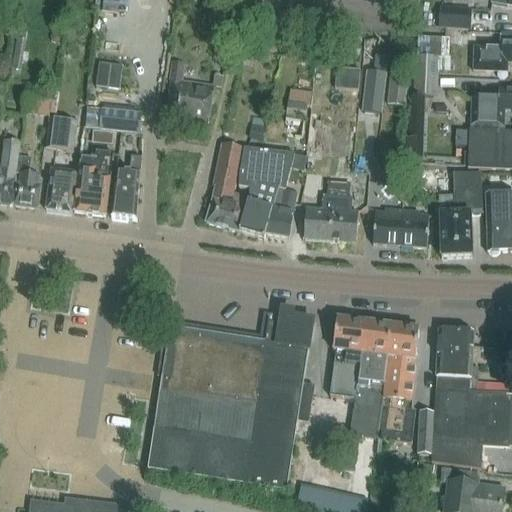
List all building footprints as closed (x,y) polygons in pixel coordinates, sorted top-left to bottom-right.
[(106,0),(106,12),(130,13),(130,0),(106,0)] [(469,32),(471,13),(439,11),(438,30),(469,32)] [(511,36),(504,36),(503,46),(502,46),(502,57),(488,57),(489,50),(475,50),(475,74),(484,74),(485,70),(501,71),(501,65),(511,65),(511,36)] [(417,40),(416,57),(448,59),(448,41),(417,40)] [(26,43),(16,41),(11,72),(21,74),(26,43)] [(414,78),(434,79),(435,59),(415,58),(414,78)] [(99,66),(98,90),(124,90),(125,66),(99,66)] [(182,67),(171,66),(163,125),(206,131),(211,90),(179,86),(182,67)] [(336,71),(335,91),(358,93),(360,73),(336,71)] [(366,74),(362,114),(381,116),(386,77),(366,74)] [(223,78),(214,77),(212,89),(221,90),(223,78)] [(413,98),(423,99),(433,99),(434,79),(414,78),(413,98)] [(404,109),(407,81),(390,79),(387,107),(404,109)] [(48,121),(49,121),(49,117),(54,118),(57,94),(27,91),(24,115),(48,118),(48,121)] [(499,104),(472,103),(472,127),(499,128),(500,113),(511,112),(511,93),(499,93),(499,104)] [(422,120),(423,99),(413,98),(410,98),(409,119),(422,120)] [(307,107),(287,105),(285,124),(304,126),(307,107)] [(138,132),(141,114),(101,108),(88,107),(85,131),(97,132),(114,135),(115,129),(138,132)] [(76,124),(49,121),(48,121),(47,125),(44,150),(72,153),(76,124)] [(265,130),(251,128),(248,142),(262,145),(265,130)] [(511,135),(469,133),(467,172),(511,173),(511,135)] [(409,140),(404,140),(404,161),(423,162),(423,141),(409,140)] [(0,204),(11,206),(17,160),(19,146),(2,144),(0,157),(0,204)] [(239,235),(248,200),(234,196),(243,152),(241,151),(221,147),(211,189),(214,190),(205,226),(239,235)] [(277,221),(284,194),(293,157),(244,152),(239,177),(238,190),(249,192),(249,200),(248,200),(239,235),(262,241),(263,237),(268,219),(277,221)] [(104,219),(112,156),(95,154),(94,161),(81,160),(80,167),(79,167),(73,214),(87,216),(86,217),(104,219)] [(17,160),(11,206),(37,210),(40,187),(36,186),(38,176),(29,175),(31,161),(17,160)] [(130,175),(116,173),(110,219),(134,222),(141,163),(131,162),(130,175)] [(76,174),(50,171),(45,211),(71,214),(76,174)] [(305,212),(302,242),(354,246),(357,217),(351,216),(352,200),(349,200),(351,176),(340,175),(338,199),(324,197),(322,214),(305,212)] [(482,218),(481,177),(452,178),(453,199),(437,199),(438,218),(440,217),(441,260),(471,259),(470,218),(482,218)] [(284,194),(277,221),(268,219),(263,237),(286,239),(296,197),(284,194)] [(487,255),(491,259),(497,259),(501,255),(511,254),(511,197),(486,198),(487,255)] [(372,247),(399,250),(402,214),(385,213),(385,217),(375,216),(372,247)] [(418,215),(402,214),(399,250),(425,252),(428,220),(418,219),(418,215)] [(145,472),(244,489),(284,495),(296,425),(306,427),(314,390),(302,388),(313,325),(292,321),(293,316),(282,314),(280,324),(280,328),(269,326),(269,322),(268,322),(264,345),(256,344),(170,330),(162,380),(161,379),(145,472)] [(360,375),(365,326),(338,322),(337,330),(331,330),(330,341),(335,342),(333,354),(336,354),(330,399),(358,403),(359,398),(357,398),(360,375)] [(378,443),(385,384),(392,329),(365,326),(360,375),(357,398),(359,398),(358,403),(358,407),(355,407),(351,439),(345,438),(340,470),(354,471),(359,441),(378,443)] [(392,329),(385,384),(378,443),(410,448),(415,413),(410,413),(417,364),(414,363),(418,333),(392,329)] [(509,450),(511,398),(469,396),(470,381),(473,336),(439,333),(431,465),(480,472),(482,448),(509,450)] [(510,398),(510,387),(494,386),(493,397),(510,398)] [(420,416),(419,458),(430,459),(432,416),(420,416)] [(434,468),(417,465),(415,475),(433,478),(434,468)] [(480,478),(442,473),(441,485),(448,486),(444,511),(500,511),(503,492),(479,489),(480,478)] [(366,511),(368,503),(334,495),(330,511),(366,511)]
